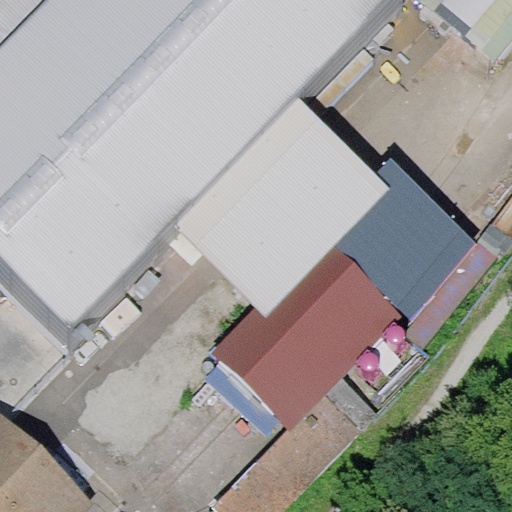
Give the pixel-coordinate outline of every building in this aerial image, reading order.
[(0,0),(0,285),(70,354),(398,18),(380,0),(0,0)] [(511,0),(416,0),(495,63),(511,41),(511,0)] [(273,422),(381,316),(323,257),(215,363),(273,422)] [(288,511),(378,422),(344,388),(220,511),(288,511)] [(0,511),(87,511),(0,429),(0,511)]
